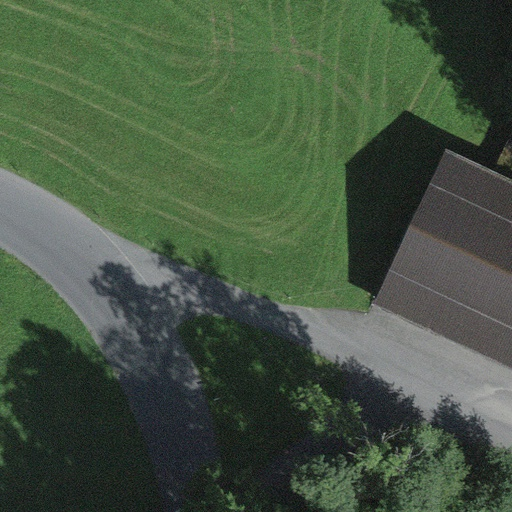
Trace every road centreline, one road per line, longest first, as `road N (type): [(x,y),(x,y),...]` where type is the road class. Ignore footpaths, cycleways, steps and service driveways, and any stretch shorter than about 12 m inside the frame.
road 1 (unclassified): [(415,418),(156,288)]
road 2 (unclassified): [(156,288),(204,511)]
road 3 (unclassified): [(0,195),(156,288)]
road 4 (unclassified): [(307,511),(415,418)]
